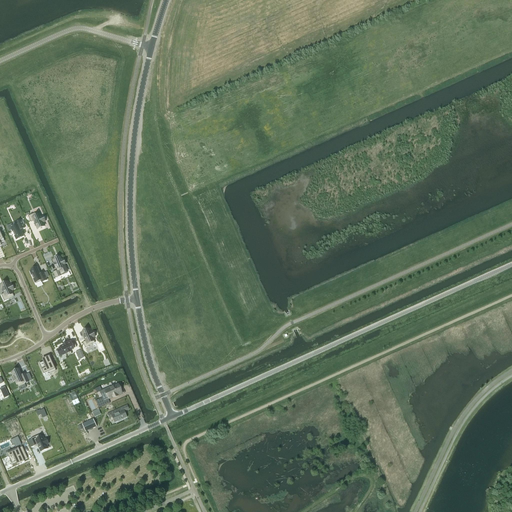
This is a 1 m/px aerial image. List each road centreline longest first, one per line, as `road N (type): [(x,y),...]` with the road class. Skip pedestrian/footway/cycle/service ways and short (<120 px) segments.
road 1 (tertiary): [(172,416),(511,264)]
road 2 (unknown): [(184,444),(511,295)]
road 3 (unclassified): [(136,298),(131,160),(151,47)]
road 4 (tertiary): [(0,494),(172,416)]
road 5 (unclassified): [(172,416),(148,359),(136,298)]
